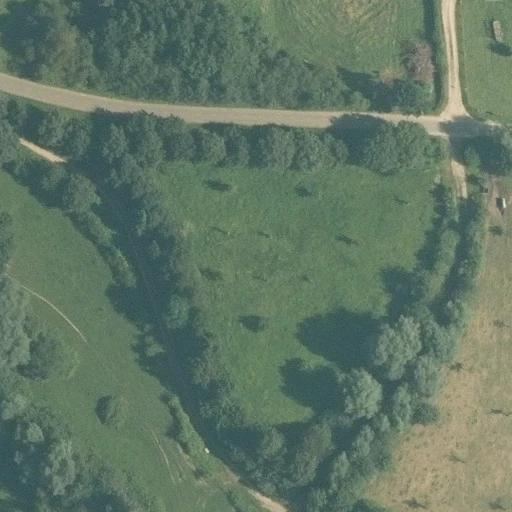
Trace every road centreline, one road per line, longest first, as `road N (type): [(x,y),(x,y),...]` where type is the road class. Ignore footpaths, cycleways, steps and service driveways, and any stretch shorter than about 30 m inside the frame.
road 1 (track): [(294,511),(402,377),(459,251),(445,0)]
road 2 (unclassified): [(511,132),(137,111),(0,83)]
road 3 (track): [(279,511),(231,471),(190,409),(124,217),(102,188),(0,136)]
